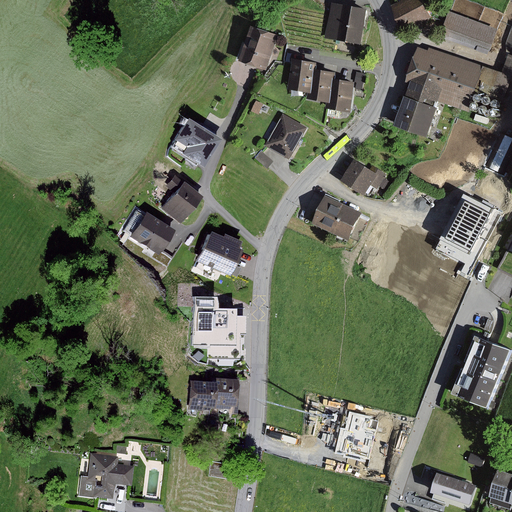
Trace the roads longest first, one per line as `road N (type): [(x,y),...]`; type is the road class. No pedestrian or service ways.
road 1 (residential): [(376,0),(391,49),(380,100),(301,186),(266,252),(241,511)]
road 2 (residential): [(395,511),(428,406),(476,303)]
